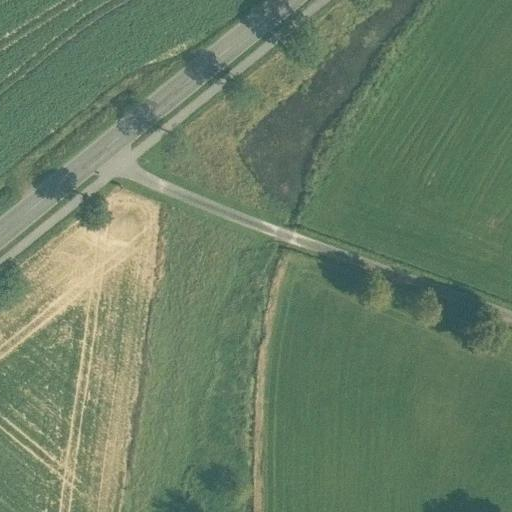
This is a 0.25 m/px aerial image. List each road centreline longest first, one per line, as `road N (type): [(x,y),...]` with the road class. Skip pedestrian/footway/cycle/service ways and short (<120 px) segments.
road 1 (track): [(511,318),(253,221),(101,152)]
road 2 (secondary): [(0,233),(289,0)]
